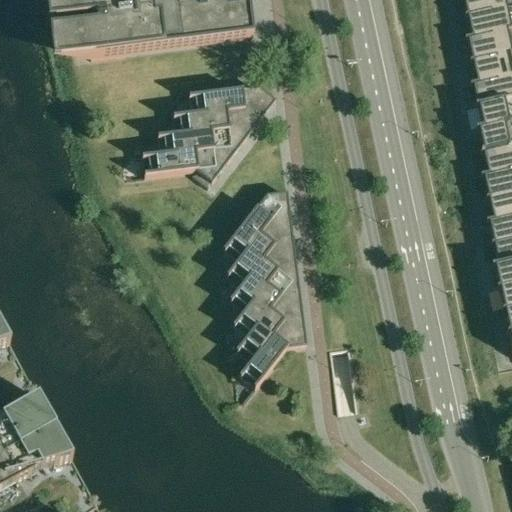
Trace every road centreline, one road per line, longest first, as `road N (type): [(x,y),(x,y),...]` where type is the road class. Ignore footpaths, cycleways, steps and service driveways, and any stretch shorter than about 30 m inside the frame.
road 1 (tertiary): [(320,0),(415,432),(441,511)]
road 2 (tertiary): [(475,511),(362,0)]
